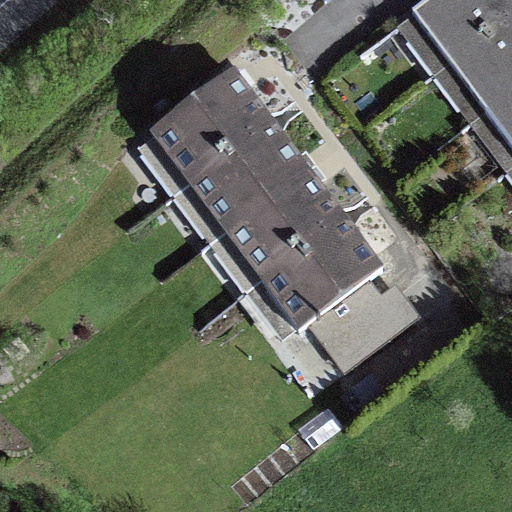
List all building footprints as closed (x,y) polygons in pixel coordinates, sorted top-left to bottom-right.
[(450,67),(511,20),(511,0),(436,0),(413,18),(450,67)] [(511,20),(450,67),(486,115),(511,95),(511,20)] [(233,77),(153,138),(190,187),(270,127),(233,77)] [(511,95),(486,115),(511,149),(511,95)] [(306,175),(270,127),(190,187),(226,235),(306,175)] [(262,283),(343,223),(306,175),(226,235),(262,283)] [(343,223),(262,283),(299,333),(380,272),(343,223)] [(361,317),(346,297),(309,325),(345,371),(416,320),(395,292),(361,317)]
